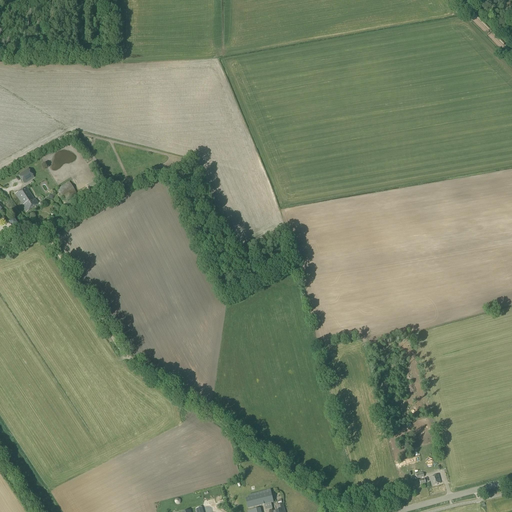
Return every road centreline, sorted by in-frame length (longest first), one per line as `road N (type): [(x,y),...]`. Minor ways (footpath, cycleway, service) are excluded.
road 1 (track): [(351,511),(129,362),(35,222),(0,189)]
road 2 (tertiary): [(395,511),(511,480)]
